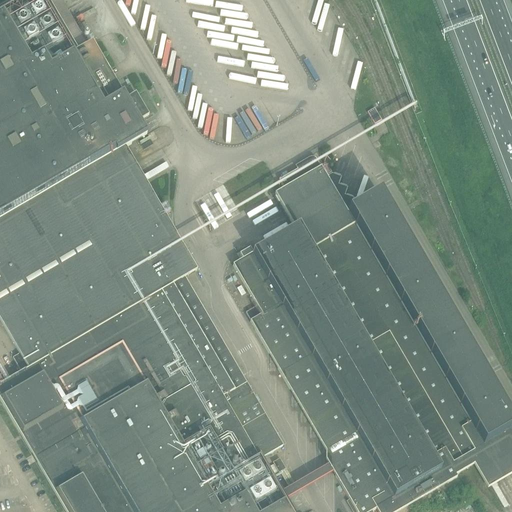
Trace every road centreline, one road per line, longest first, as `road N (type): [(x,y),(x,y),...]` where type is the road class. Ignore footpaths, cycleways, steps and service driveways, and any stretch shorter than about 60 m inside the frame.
road 1 (unknown): [(281,0),(322,74),(322,108),(273,143),(225,157),(200,147),(106,0)]
road 2 (motorway): [(459,0),(511,138)]
